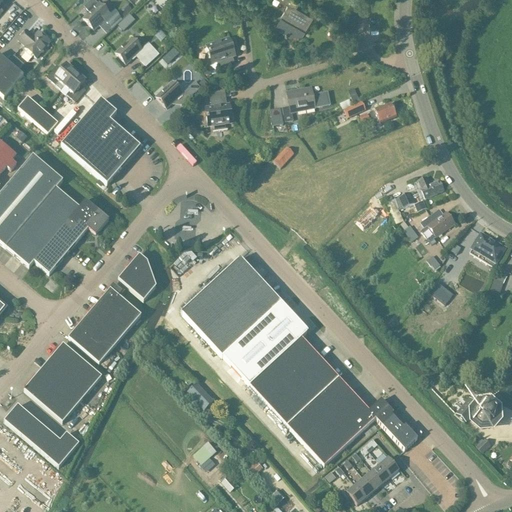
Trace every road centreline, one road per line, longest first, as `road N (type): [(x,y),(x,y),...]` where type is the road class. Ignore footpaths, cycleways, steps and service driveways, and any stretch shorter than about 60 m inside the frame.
road 1 (unclassified): [(469,472),(187,171)]
road 2 (unclassified): [(187,171),(30,0)]
road 3 (secondary): [(412,62),(451,175),(475,207),(511,232)]
road 4 (unclassified): [(55,321),(187,171)]
road 5 (residential): [(252,83),(368,50)]
